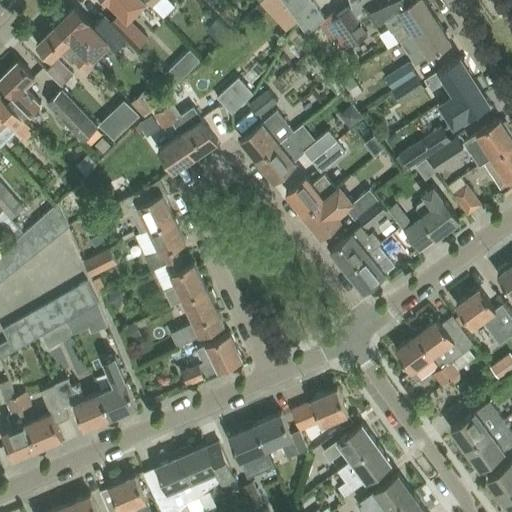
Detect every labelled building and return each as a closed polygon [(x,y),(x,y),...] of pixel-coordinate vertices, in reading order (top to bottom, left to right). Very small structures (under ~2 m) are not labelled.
[(109,0),(111,1),(119,10),(109,20),(126,37),(135,46),(147,35),(129,16),(145,0),(109,0)] [(146,0),(163,16),(175,5),(169,0),(146,0)] [(261,0),(260,1),(269,10),(278,0),(261,0)] [(311,0),(293,0),(287,4),(293,13),(311,0)] [(319,8),(312,0),(311,0),(293,13),(300,22),(319,8)] [(366,0),(364,1),(351,5),(336,14),(333,9),(326,16),(335,29),(339,27),(350,43),(367,32),(358,17),(369,14),(375,22),(385,15),(400,39),(420,26),(436,15),(426,0),(408,0),(409,0),(408,0),(366,0)] [(75,4),(56,23),(79,46),(83,50),(87,55),(93,61),(101,54),(111,45),(92,26),(88,22),(90,20),(89,19),(75,4)] [(325,17),(319,8),(300,22),(306,31),(325,17)] [(104,15),(92,26),(111,45),(115,49),(126,37),(109,20),(104,15)] [(415,63),(452,40),(436,15),(420,26),(400,39),(415,63)] [(219,18),(209,28),(220,40),(231,29),(219,18)] [(93,61),(83,50),(56,23),(37,42),(51,56),(52,58),(61,48),(73,60),(75,58),(85,69),(93,61)] [(453,93),(476,78),(461,54),(424,77),(431,88),(445,80),(453,93)] [(47,69),(62,84),(73,72),(58,57),(47,69)] [(7,102),(9,105),(9,104),(23,118),(40,101),(25,85),(34,76),(19,59),(0,77),(0,80),(14,95),(7,102)] [(393,87),(415,73),(408,61),(386,75),(393,87)] [(174,64),(165,72),(175,82),(184,74),(174,64)] [(352,95),(361,89),(350,71),(341,78),(352,95)] [(324,79),(336,93),(344,87),(332,73),(324,79)] [(415,73),(393,87),(402,101),(424,87),(415,73)] [(217,95),(232,111),(253,91),(238,75),(217,95)] [(476,78),(453,93),(440,101),(455,124),(491,102),(476,78)] [(98,125),(62,86),(46,102),(82,140),(84,139),(89,144),(102,133),(96,127),(98,125)] [(259,114),(277,99),(268,88),(250,103),(259,114)] [(148,91),(135,104),(145,114),(158,102),(148,91)] [(125,99),(100,123),(115,137),(139,113),(125,99)] [(172,100),(163,106),(173,119),(181,131),(196,154),(218,140),(207,123),(202,117),(195,105),(184,112),(181,114),(174,103),(172,100)] [(363,115),(353,102),(340,112),(351,125),(363,115)] [(26,121),(23,118),(9,104),(9,105),(1,112),(0,110),(0,145),(0,146),(26,121)] [(163,106),(154,112),(163,126),(173,119),(163,106)] [(241,137),(258,158),(287,134),(288,133),(294,129),(277,108),(257,125),(241,137)] [(485,161),(511,144),(511,132),(511,133),(500,116),(464,139),(480,164),(485,161)] [(441,126),(425,136),(433,150),(450,139),(441,126)] [(329,127),(304,147),(313,158),(338,138),(329,127)] [(159,146),(163,153),(174,169),(196,154),(181,131),(159,146)] [(287,134),(258,158),(274,179),(290,166),(296,161),(294,159),(301,152),(287,134)] [(433,150),(428,153),(439,170),(469,151),(458,134),(450,139),(433,150)] [(103,135),(97,142),(105,149),(111,143),(103,135)] [(338,138),(313,158),(321,169),(346,149),(338,138)] [(511,176),(511,144),(485,161),(502,187),(510,181),(509,179),(511,176)] [(395,155),(404,169),(410,165),(401,151),(395,155)] [(70,169),(62,177),(70,186),(78,178),(70,169)] [(286,191),(304,212),(336,186),(325,172),(312,181),(306,174),(302,178),(286,191)] [(449,186),(468,213),(482,203),(462,176),(449,186)] [(0,180),(0,203),(11,216),(22,206),(0,180)] [(336,186),(304,212),(321,234),(337,221),(342,217),(339,213),(347,206),(356,217),(359,214),(379,198),(370,187),(355,200),(340,183),(336,186)] [(419,248),(460,218),(434,183),(423,191),(427,196),(417,202),(417,208),(422,215),(412,222),(396,201),(388,207),(401,224),(401,225),(412,239),(412,238),(419,248)] [(140,231),(149,227),(150,227),(175,215),(163,191),(151,197),(146,186),(128,195),(110,203),(117,220),(133,213),(140,231)] [(379,198),(359,214),(369,226),(389,210),(379,198)] [(60,231),(70,223),(59,200),(45,212),(60,231)] [(10,217),(11,216),(0,203),(0,219),(12,233),(19,227),(10,217)] [(51,239),(60,231),(45,212),(36,221),(51,239)] [(166,261),(179,255),(174,245),(186,239),(175,215),(150,227),(159,247),(145,254),(152,268),(155,266),(166,261)] [(41,247),(51,239),(36,221),(26,230),(41,247)] [(331,248),(348,269),(379,244),(382,241),(373,230),(369,233),(362,225),(353,231),(352,231),(331,248)] [(408,242),(412,239),(401,225),(393,230),(402,243),(406,239),(408,242)] [(17,238),(31,255),(41,247),(26,230),(17,238)] [(7,246),(21,263),(31,255),(17,238),(7,246)] [(396,263),(388,254),(388,255),(379,244),(348,269),(349,270),(346,272),(352,280),(355,278),(364,289),(396,263)] [(0,252),(0,257),(11,271),(21,263),(7,246),(0,252)] [(84,259),(91,274),(118,261),(110,246),(84,259)] [(165,289),(164,290),(171,304),(184,298),(208,287),(195,260),(184,266),(179,255),(166,261),(177,284),(165,289)] [(0,277),(1,279),(11,271),(0,257),(0,277)] [(511,261),(508,265),(506,263),(498,268),(500,271),(498,272),(510,289),(511,291),(511,261)] [(89,306),(99,300),(88,279),(78,285),(89,306)] [(78,312),(89,306),(78,285),(67,291),(78,312)] [(496,309),(492,302),(480,285),(456,303),(468,319),(473,326),(486,317),(495,329),(505,322),(496,309)] [(201,333),(214,327),(225,322),(208,287),(184,298),(194,320),(171,331),(178,344),(201,333)] [(78,312),(67,291),(56,297),(68,318),(78,312)] [(56,297),(46,303),(58,324),(68,318),(56,297)] [(58,324),(46,303),(35,309),(47,330),(58,324)] [(91,330),(106,324),(97,303),(82,311),(90,331),(91,330)] [(47,330),(35,309),(24,315),(36,336),(47,330)] [(438,316),(417,332),(433,354),(434,354),(442,365),(451,377),(458,371),(459,371),(450,359),(472,343),(473,344),(474,343),(454,314),(443,321),(438,316)] [(36,336),(24,315),(13,321),(25,343),(36,336)] [(25,343),(13,321),(3,327),(8,338),(15,349),(25,343)] [(136,335),(140,333),(135,322),(122,328),(127,339),(128,339),(131,344),(139,341),(136,335)] [(197,346),(204,360),(182,369),(188,382),(205,374),(243,356),(230,330),(207,341),(207,342),(197,346)] [(412,370),(433,354),(417,332),(396,347),(412,370)] [(8,338),(0,342),(0,357),(15,349),(8,338)] [(478,349),(459,361),(465,371),(484,360),(478,349)] [(104,397),(111,415),(138,404),(121,365),(116,352),(104,357),(115,384),(101,390),(103,396),(104,397)] [(500,358),(491,365),(500,378),(501,377),(510,371),(500,358)] [(442,383),(451,377),(442,365),(434,371),(442,383)] [(488,386),(498,400),(511,389),(511,369),(510,371),(501,377),(500,378),(495,382),(488,386)] [(451,377),(455,383),(463,377),(458,371),(451,377)] [(17,394),(16,394),(9,377),(0,380),(0,385),(11,411),(7,413),(13,427),(3,431),(14,457),(38,446),(27,421),(22,407),(17,394)] [(81,382),(73,385),(70,377),(55,383),(65,405),(74,401),(85,426),(111,415),(104,397),(101,390),(87,396),(81,382)] [(205,388),(209,396),(227,387),(224,379),(205,388)] [(466,380),(458,386),(468,399),(476,393),(466,380)] [(69,416),(65,405),(55,383),(41,389),(51,411),(27,421),(38,446),(63,436),(56,421),(69,416)] [(291,407),(300,428),(320,419),(321,422),(336,415),(343,427),(348,423),(353,419),(348,411),(338,386),(311,397),(312,398),(291,407)] [(22,407),(32,403),(26,390),(17,394),(22,407)] [(466,447),(503,419),(504,419),(490,399),(467,415),(451,427),(466,447)] [(282,410),(256,421),(267,447),(281,441),(287,455),(308,446),(300,428),(292,432),(282,410)] [(480,467),(496,455),(511,443),(511,428),(511,430),(503,419),(466,447),(480,467)] [(256,421),(229,432),(237,451),(246,472),(248,475),(274,464),(267,447),(256,421)] [(363,421),(347,432),(324,448),(330,457),(344,447),(352,458),(377,440),(363,421)] [(200,494),(208,487),(219,479),(221,478),(224,485),(236,479),(219,440),(218,440),(207,445),(206,443),(193,448),(191,443),(179,448),(181,453),(182,453),(200,494)] [(344,494),(376,472),(392,461),(377,440),(352,458),(341,466),(349,477),(338,485),(344,494)] [(170,511),(179,508),(186,500),(200,494),(182,453),(181,453),(158,463),(160,469),(146,475),(154,494),(158,502),(162,511),(170,511)] [(502,497),(511,490),(511,459),(488,477),(502,497)] [(362,502),(359,505),(364,511),(382,511),(388,508),(413,490),(399,471),(383,483),(360,499),(362,502)] [(109,511),(153,511),(154,511),(136,472),(109,484),(110,485),(100,489),(108,507),(109,511)] [(253,479),(240,485),(249,507),(262,501),(253,479)] [(391,511),(426,511),(428,511),(413,490),(388,508),(391,511)] [(511,510),(511,490),(502,497),(511,510)] [(65,503),(69,511),(100,511),(99,510),(91,491),(65,503)] [(42,511),(69,511),(65,503),(42,511)] [(351,511),(345,503),(333,511),(332,510),(329,511),(351,511)]
